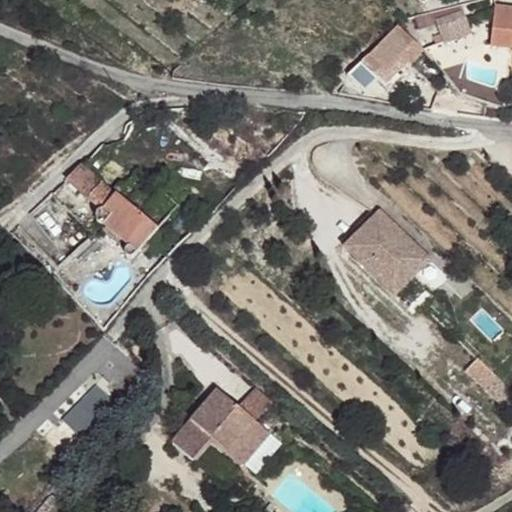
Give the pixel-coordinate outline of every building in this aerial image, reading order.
[(511,9),(498,8),(491,45),(509,49),(511,40),(511,9)] [(461,11),(433,19),(439,40),(449,38),(445,23),(464,18),(461,11)] [(464,18),(445,23),(449,38),(467,33),(464,18)] [(395,25),(362,62),(375,74),(383,67),(385,69),(412,40),(395,25)] [(362,62),(345,82),(363,86),(375,74),(362,62)] [(86,161),(72,174),(93,192),(105,178),(86,161)] [(119,189),(105,178),(93,192),(105,203),(109,203),(119,189)] [(124,233),(144,210),(119,189),(109,203),(104,204),(101,205),(99,209),(99,213),(103,218),(106,219),(109,220),(124,233)] [(384,204),(350,241),(416,300),(450,263),(384,204)] [(144,210),(124,233),(137,243),(140,240),(143,241),(159,223),(144,210)] [(19,240),(2,255),(21,273),(37,260),(19,240)] [(140,240),(137,243),(135,247),(136,250),(136,253),(141,255),(143,255),(147,253),(149,250),(148,245),(143,241),(140,240)] [(95,385),(60,418),(76,434),(111,401),(95,385)] [(222,391),(197,419),(250,461),(273,435),(222,391)] [(197,419),(176,443),(196,460),(214,440),(245,467),(250,461),(197,419)] [(214,440),(196,460),(227,488),(245,467),(214,440)] [(88,511),(90,511),(67,490),(48,511),(88,511)]
